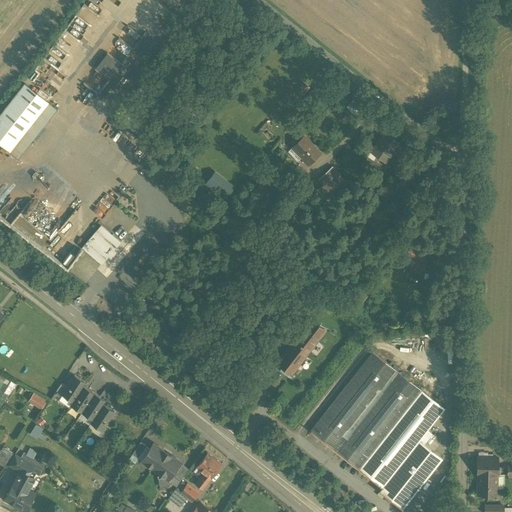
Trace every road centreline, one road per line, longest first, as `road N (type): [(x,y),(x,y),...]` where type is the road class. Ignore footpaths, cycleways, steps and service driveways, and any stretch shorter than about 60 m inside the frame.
road 1 (unclassified): [(463,511),(464,169),(259,0)]
road 2 (tertiary): [(0,257),(318,511)]
road 3 (track): [(464,169),(467,0)]
